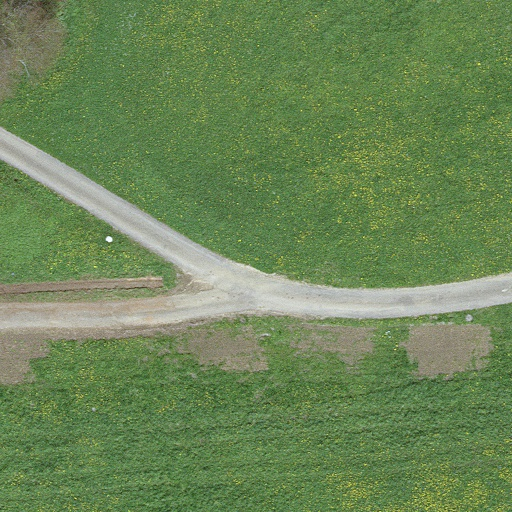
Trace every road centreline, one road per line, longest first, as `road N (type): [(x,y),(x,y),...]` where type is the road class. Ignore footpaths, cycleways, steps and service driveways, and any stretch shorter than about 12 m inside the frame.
road 1 (unclassified): [(511,288),(338,305),(255,292),(0,143)]
road 2 (track): [(255,292),(0,318)]
